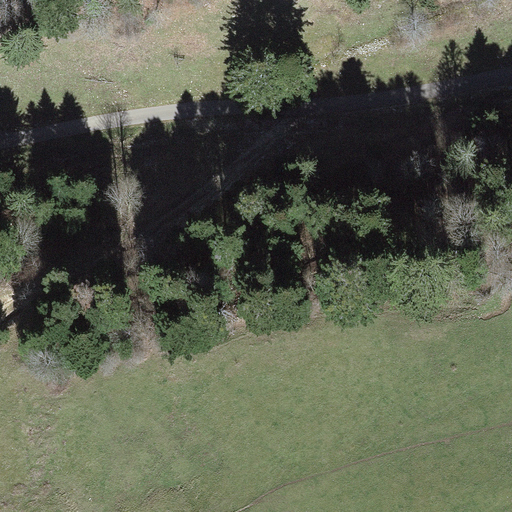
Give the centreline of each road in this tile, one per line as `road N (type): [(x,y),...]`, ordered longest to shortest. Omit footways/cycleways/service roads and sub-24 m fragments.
road 1 (track): [(0,141),(300,103),(418,103),(511,77)]
road 2 (track): [(0,315),(223,179),(300,103)]
